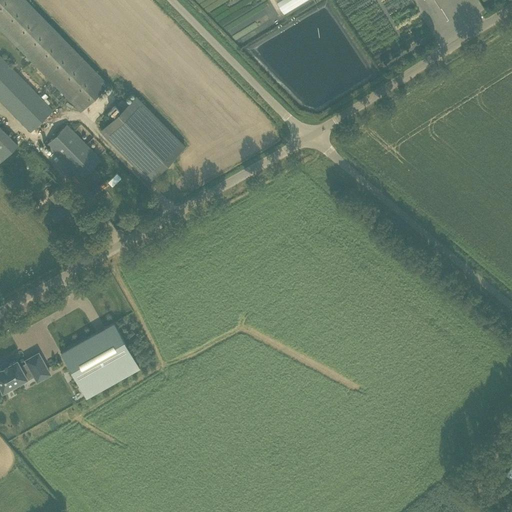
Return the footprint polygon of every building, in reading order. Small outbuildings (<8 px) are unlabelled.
[(0,0),(0,26),(81,110),(108,84),(25,0),(0,0)] [(276,0),(284,12),(303,0),(276,0)] [(53,110),(0,55),(0,99),(31,131),(53,110)] [(136,96),(121,110),(115,105),(107,112),(113,118),(101,130),(150,180),(185,146),(136,96)] [(66,124),(45,145),(80,179),(100,158),(66,124)] [(0,161),(18,144),(0,126),(0,161)] [(76,202),(66,192),(65,194),(58,187),(49,196),(56,202),(47,211),(59,223),(68,214),(66,212),(76,202)] [(112,317),(59,347),(84,392),(137,363),(112,317)] [(27,377),(33,373),(33,374),(46,367),(49,373),(49,374),(50,373),(38,353),(25,360),(27,363),(21,366),(17,360),(18,360),(17,359),(0,368),(0,385),(3,391),(4,390),(12,386),(13,387),(22,382),(21,380),(26,378),(27,377)]
